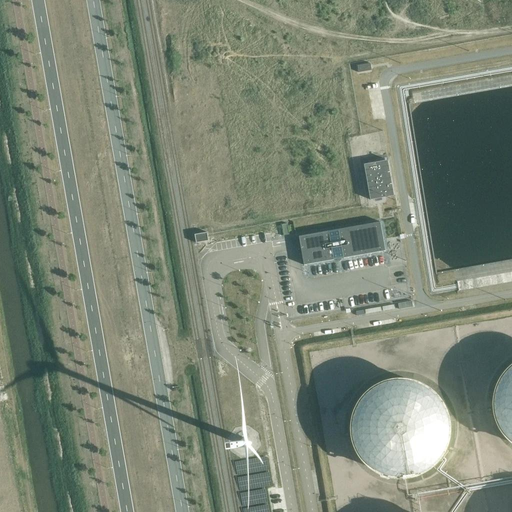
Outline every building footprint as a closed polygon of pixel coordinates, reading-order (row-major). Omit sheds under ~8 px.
[(360,72),(372,69),(370,62),(358,65),(360,72)] [(387,160),(364,164),(370,200),(394,195),(387,160)] [(380,222),(299,236),(304,265),(336,260),(337,260),(337,261),(338,261),(338,262),(339,262),(340,262),(340,261),(341,261),(341,260),(341,259),(386,251),(380,222)] [(207,232),(194,234),(196,242),(208,241),(207,232)] [(511,368),(508,371),(498,385),(493,402),(493,419),(500,434),(511,447),(511,368)] [(408,381),(383,384),(367,392),(356,406),(349,423),(349,441),(354,456),(364,470),(379,480),(396,484),(413,483),(430,475),(447,456),(452,438),(451,420),(439,399),(425,387),(408,381)]
